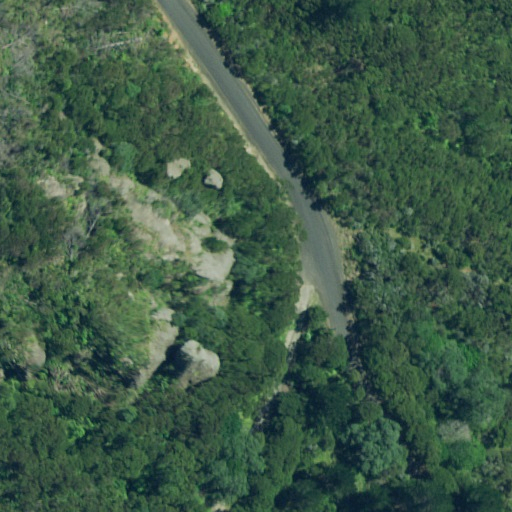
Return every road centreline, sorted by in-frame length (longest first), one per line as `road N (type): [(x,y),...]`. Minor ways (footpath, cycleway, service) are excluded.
road 1 (unclassified): [(311,249),(440,511)]
road 2 (unclassified): [(166,0),(311,249)]
road 3 (unclassified): [(311,249),(262,407),(203,511)]
